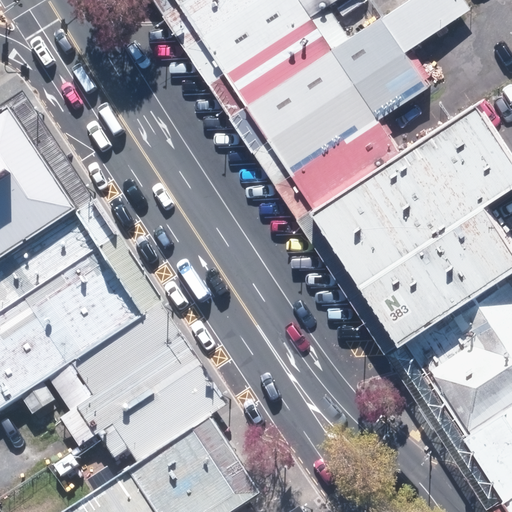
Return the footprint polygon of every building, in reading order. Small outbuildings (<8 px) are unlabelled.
[(319,201),(186,0),(163,0),(388,345),(405,334),(319,201)] [(186,0),(319,201),(402,144),(383,114),(431,80),(409,46),(475,3),(473,0),(401,0),(352,32),(331,0),(186,0)] [(143,316),(212,415),(226,404),(23,90),(0,104),(0,113),(7,108),(75,208),(143,316)] [(402,144),(319,201),(405,334),(507,267),(511,263),(511,228),(492,196),(511,181),(511,137),(484,92),(452,113),(402,144)] [(0,257),(75,208),(7,108),(0,113),(0,257)] [(79,360),(143,316),(75,208),(0,257),(0,414),(26,396),(56,377),(79,360)] [(457,411),(469,429),(511,400),(511,274),(507,267),(405,334),(457,411)] [(139,462),(212,415),(143,316),(79,360),(56,377),(64,391),(74,408),(65,413),(83,443),(102,430),(120,456),(130,449),(139,462)] [(490,499),(506,487),(469,429),(457,411),(405,334),(388,345),(490,499)] [(511,400),(469,429),(506,487),(511,483),(511,400)] [(230,511),(260,493),(212,415),(139,462),(62,511),(230,511)] [(511,511),(511,496),(506,487),(490,499),(497,511),(511,511)] [(312,511),(307,503),(291,511),(312,511)]
